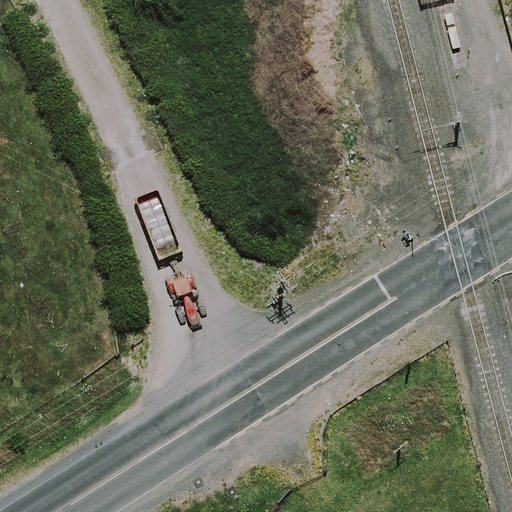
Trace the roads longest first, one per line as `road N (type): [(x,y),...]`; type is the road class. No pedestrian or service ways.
road 1 (secondary): [(511,222),(53,511)]
road 2 (track): [(75,0),(279,369)]
